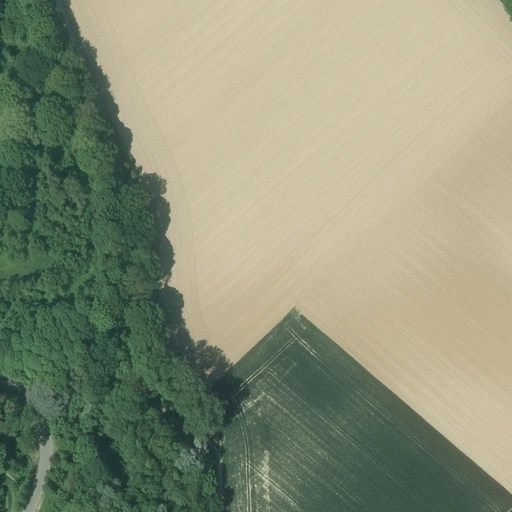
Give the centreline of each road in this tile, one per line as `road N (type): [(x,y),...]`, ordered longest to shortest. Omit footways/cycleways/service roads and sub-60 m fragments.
road 1 (track): [(53,0),(116,150),(136,268)]
road 2 (unclassified): [(75,511),(137,379),(136,268)]
road 3 (track): [(225,511),(219,449),(172,420),(137,379)]
road 4 (unclassified): [(0,381),(26,400),(42,433),(42,471),(29,511)]
